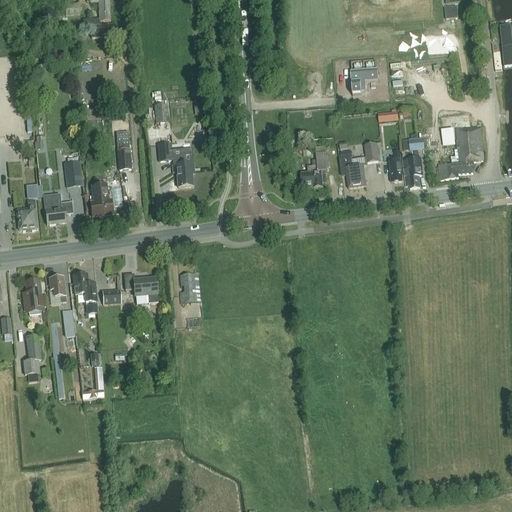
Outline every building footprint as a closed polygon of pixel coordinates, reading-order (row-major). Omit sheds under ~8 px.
[(110,23),(108,0),(89,0),(90,4),(98,4),(99,23),(110,23)] [(79,16),(78,5),(65,6),(66,17),(79,16)] [(447,21),(459,20),(457,8),(446,9),(447,21)] [(511,67),(511,25),(511,24),(499,25),(504,69),(511,67)] [(481,29),(480,25),(471,26),(473,40),(478,41),(477,39),(484,38),(483,30),(483,29),(481,29)] [(90,28),(91,41),(117,39),(116,26),(90,28)] [(46,67),(35,68),(36,78),(46,78),(46,67)] [(352,97),(362,97),(362,95),(361,92),(366,91),(366,83),(379,82),(378,70),(376,70),(351,72),(350,72),(351,84),(352,95),(352,97)] [(169,124),(167,106),(154,107),(156,125),(169,124)] [(398,114),(378,116),(379,124),(399,122),(398,114)] [(348,150),(345,129),(337,130),(340,151),(348,150)] [(458,176),(475,175),(473,164),(484,163),(480,129),(456,131),(458,151),(455,151),(455,159),(451,159),(452,166),(439,168),(440,182),(459,180),(458,176)] [(424,151),(423,139),(409,141),(410,153),(424,151)] [(96,140),(88,141),(89,153),(97,152),(96,140)] [(191,174),(194,173),(193,165),(191,165),(191,162),(193,162),(192,150),(171,152),(171,145),(157,146),(159,163),(172,162),(173,174),(176,174),(178,189),(193,188),(191,174)] [(380,163),(377,145),(364,147),(367,165),(380,163)] [(117,151),(118,172),(132,171),(130,150),(117,151)] [(308,168),(308,174),(301,175),(302,190),(314,189),(314,190),(316,190),(317,191),(320,191),(321,189),(323,189),(321,173),(327,173),(326,151),(319,151),(320,156),(316,156),(317,167),(308,168)] [(393,152),(394,156),(394,162),(389,162),(391,184),(403,183),(399,151),(393,152)] [(410,191),(420,190),(418,178),(423,177),(420,160),(403,162),(406,188),(409,187),(410,191)] [(84,187),(83,162),(67,162),(68,188),(84,187)] [(346,170),(348,191),(366,188),(363,167),(346,170)] [(111,201),(108,202),(106,186),(91,188),(93,204),(92,204),(90,204),(92,219),(113,216),(111,201)] [(44,203),(47,227),(66,224),(65,216),(73,215),(72,203),(60,205),(60,201),(44,203)] [(28,211),(17,212),(19,232),(21,232),(22,233),(25,233),(26,232),(30,231),(31,232),(34,232),(35,231),(37,231),(34,202),(27,203),(28,211)] [(180,305),(200,304),(198,275),(179,277),(180,288),(183,288),(184,293),(179,294),(180,305)] [(89,318),(97,317),(95,305),(96,305),(95,289),(88,290),(86,276),(73,278),(74,290),(78,289),(79,298),(86,297),(89,318)] [(136,300),(136,307),(158,305),(158,298),(156,279),(134,281),(134,276),(124,277),(125,292),(134,292),(135,300),(136,300)] [(55,300),(60,300),(61,305),(66,304),(63,279),(49,280),(50,293),(54,292),(55,300)] [(45,314),(44,311),(47,311),(46,301),(41,302),(39,282),(25,283),(27,295),(22,296),(25,316),(29,316),(29,318),(41,317),(41,315),(45,314)] [(122,306),(121,292),(102,293),(103,307),(122,306)] [(128,325),(138,324),(138,318),(137,310),(135,310),(128,311),(127,311),(128,319),(128,325)] [(73,331),(70,313),(63,314),(66,339),(75,338),(74,331),(73,331)] [(3,337),(12,336),(11,319),(1,320),(2,337),(3,337)] [(136,342),(141,337),(136,333),(132,337),(131,337),(136,342)] [(41,362),(39,337),(26,339),(28,363),(23,363),(25,377),(40,376),(39,363),(41,362)] [(99,368),(97,355),(90,356),(92,369),(99,368)] [(104,400),(102,369),(94,370),(96,393),(82,394),(83,401),(104,400)]
